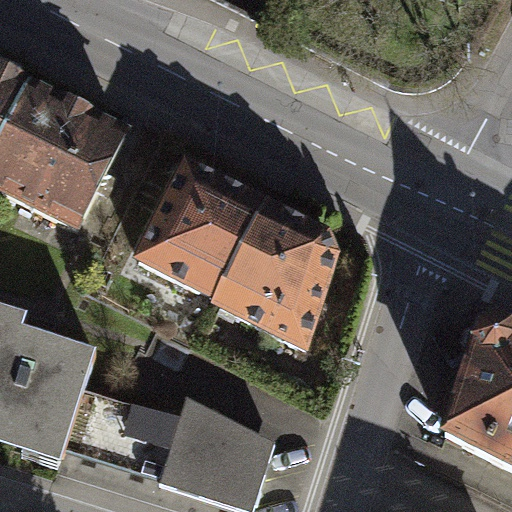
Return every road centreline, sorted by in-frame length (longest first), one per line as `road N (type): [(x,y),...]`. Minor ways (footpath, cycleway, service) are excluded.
road 1 (tertiary): [(49,0),(439,194)]
road 2 (residential): [(334,511),(439,194)]
road 3 (residential): [(439,194),(511,64)]
